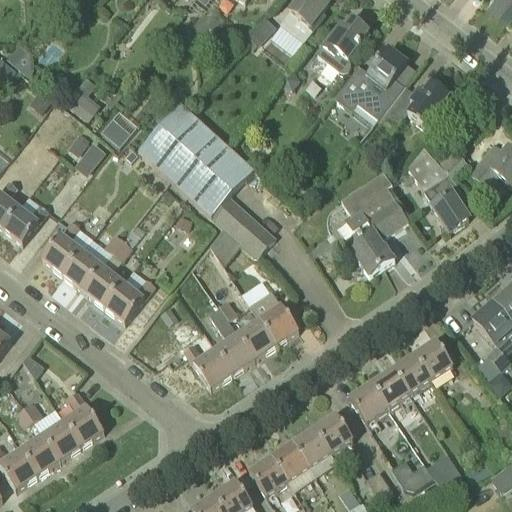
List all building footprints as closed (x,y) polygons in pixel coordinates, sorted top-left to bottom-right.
[(214,0),(234,0),(238,3),(239,0),(198,0),(196,4),(202,9),(205,5),(208,8),(214,0)] [(251,0),(239,0),(238,3),(245,8),(251,0)] [(317,0),(303,0),(280,30),(304,49),(312,38),(326,22),(322,19),(330,9),(317,0)] [(511,0),(488,0),(487,1),(507,16),(511,9),(511,0)] [(80,29),(87,28),(90,22),(90,20),(90,16),(85,12),(79,13),(75,19),(75,25),(80,29)] [(258,51),(275,32),(265,23),(248,42),(258,51)] [(339,78),(345,80),(350,77),(351,71),(348,67),(369,39),(367,38),(369,34),(361,28),(358,31),(351,26),(345,33),(341,30),(317,62),(339,78)] [(353,80),(359,73),(358,72),(334,104),(353,118),(363,105),(383,120),(404,94),(394,87),(407,70),(388,55),(376,70),(375,68),(361,86),(353,80)] [(416,102),(405,95),(380,131),(394,141),(409,121),(431,138),(439,127),(434,123),(449,102),(447,101),(449,99),(439,92),(438,94),(427,86),(416,102)] [(83,121),(89,113),(81,106),(85,100),(77,94),(67,108),(83,121)] [(138,158),(223,235),(256,264),(275,244),(254,225),(230,202),(254,178),(181,111),(138,158)] [(101,140),(120,155),(131,141),(112,126),(101,140)] [(30,141),(6,174),(19,184),(44,151),(30,141)] [(511,187),(511,155),(508,152),(502,159),(494,152),(470,181),(488,196),(498,183),(509,192),(511,187)] [(437,167),(452,183),(467,170),(451,153),(437,167)] [(431,215),(437,225),(448,241),(472,226),(471,225),(455,199),(452,201),(450,198),(460,191),(452,183),(437,167),(426,156),(408,176),(432,214),(431,215)] [(359,245),(349,252),(369,284),(395,268),(381,247),(408,229),(388,196),(393,193),(385,180),(342,208),(352,223),(346,226),(359,245)] [(17,195),(8,188),(0,198),(0,234),(2,237),(20,214),(9,206),(17,195)] [(31,223),(20,214),(2,237),(22,252),(48,219),(39,213),(31,223)] [(42,265),(63,282),(82,257),(70,248),(80,236),(70,228),(42,265)] [(223,235),(210,251),(230,281),(254,264),(255,265),(256,264),(223,235)] [(105,253),(113,260),(123,247),(115,240),(105,253)] [(123,247),(113,260),(123,268),(133,255),(123,247)] [(82,257),(63,282),(84,298),(102,273),(98,270),(82,257)] [(84,298),(104,314),(123,289),(107,277),(102,273),(84,298)] [(123,289),(104,314),(125,330),(155,292),(146,285),(136,299),(123,289)] [(511,291),(503,299),(502,298),(494,304),(496,306),(492,309),(511,331),(511,291)] [(271,297),(250,311),(277,352),(298,338),(271,297)] [(229,308),(220,315),(229,329),(239,322),(229,308)] [(511,331),(492,309),(489,311),(488,310),(480,316),(482,318),(471,327),(494,353),(501,348),(510,359),(511,357),(511,331)] [(259,326),(246,334),(237,340),(255,367),(277,352),(250,311),(249,312),(259,326)] [(226,347),(215,355),(233,382),(255,367),(237,340),(220,315),(209,322),(226,347)] [(0,362),(11,348),(0,340),(0,362)] [(414,362),(432,389),(454,374),(437,347),(414,362)] [(210,397),(233,382),(215,355),(201,364),(192,351),(183,357),(210,397)] [(502,379),(511,369),(497,354),(487,364),(502,379)] [(28,361),(23,368),(35,385),(44,373),(28,361)] [(432,389),(414,362),(392,376),(410,403),(432,389)] [(392,376),(372,390),(389,417),(410,403),(392,376)] [(349,405),(367,431),(389,417),(372,390),(349,405)] [(68,405),(78,420),(64,429),(81,454),(104,439),(78,399),(68,405)] [(42,422),(33,410),(25,416),(33,428),(42,422)] [(23,434),(24,434),(33,428),(25,416),(15,422),(23,434)] [(354,447),(336,421),(315,435),(332,462),(354,447)] [(64,428),(51,436),(43,443),(60,468),(81,454),(64,429),(64,428)] [(332,462),(315,435),(293,450),(310,476),(332,462)] [(60,468),(43,443),(34,448),(20,456),(38,483),(60,468)] [(310,476),(293,450),(272,464),(289,491),(295,499),(316,485),(310,476)] [(38,483),(20,456),(8,464),(0,452),(0,474),(15,497),(38,483)] [(249,479),(267,506),(289,491),(272,464),(249,479)] [(472,489),(491,478),(485,468),(466,479),(472,489)] [(443,494),(462,481),(455,471),(437,483),(443,494)] [(382,509),(394,501),(379,477),(366,485),(382,509)] [(252,511),(236,488),(214,503),(220,511),(252,511)] [(359,511),(350,493),(339,499),(347,511),(365,511),(363,508),(359,511)] [(220,511),(214,503),(199,511),(220,511)]
